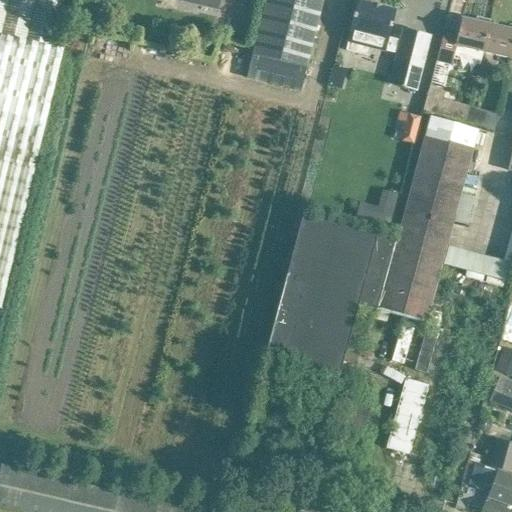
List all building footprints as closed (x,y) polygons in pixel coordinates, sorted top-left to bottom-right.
[(0,0),(0,307),(35,165),(34,165),(62,51),(50,48),(51,43),(66,47),(69,32),(55,28),(61,0),(0,0)] [(182,0),(182,2),(197,6),(217,11),(219,0),(182,0)] [(265,0),(246,79),(300,92),(320,10),(322,0),(265,0)] [(396,55),(399,41),(388,38),(395,12),(380,8),(380,7),(372,5),(372,6),(356,2),(347,43),(348,43),(346,52),(368,57),(370,49),(385,53),(386,52),(396,55)] [(456,40),(442,38),(435,63),(452,67),(454,56),(479,63),(488,26),(486,26),(487,22),(476,19),(475,23),(461,20),(456,40)] [(511,31),(489,26),(479,62),(480,62),(482,53),(510,59),(511,51),(511,31)] [(396,55),(388,84),(417,91),(432,35),(403,27),(399,41),(396,55)] [(463,123),(467,108),(442,101),(444,91),(429,87),(423,112),(463,123)] [(467,108),(463,123),(494,132),(498,117),(479,111),(467,108)] [(400,113),(393,139),(414,144),(420,119),(407,115),(400,113)] [(476,131),(457,126),(430,119),(397,245),(302,219),(265,356),(339,376),(358,307),(425,325),(476,131)] [(511,274),(511,252),(463,245),(461,260),(482,263),(481,270),(511,274)] [(410,418),(431,421),(438,376),(418,373),(410,418)] [(511,389),(496,382),(488,399),(511,409),(511,389)] [(406,420),(402,445),(422,448),(426,424),(406,420)] [(511,473),(511,446),(496,441),(489,467),(511,474),(511,473)] [(454,469),(458,461),(441,454),(438,462),(454,469)] [(196,511),(1,466),(0,469),(0,509),(12,511),(196,511)] [(511,477),(497,472),(488,496),(481,511),(511,511),(505,510),(507,504),(511,506),(511,477)] [(388,511),(303,486),(295,511),(388,511)]
